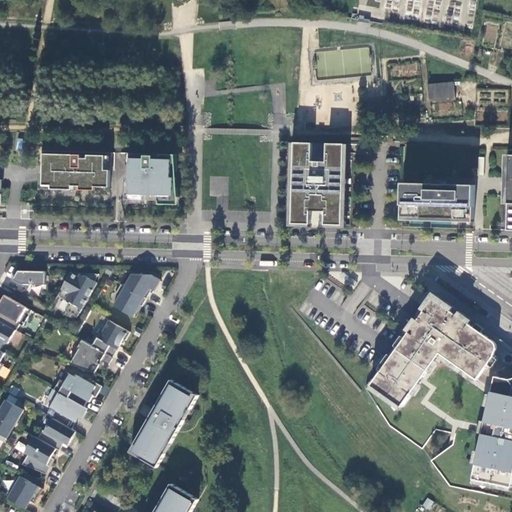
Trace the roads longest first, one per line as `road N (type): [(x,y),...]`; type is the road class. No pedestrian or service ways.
road 1 (residential): [(193,253),(47,511)]
road 2 (residential): [(193,253),(447,261)]
road 3 (residential): [(437,245),(193,239)]
road 4 (residential): [(193,239),(9,233)]
road 5 (residential): [(9,248),(193,253)]
